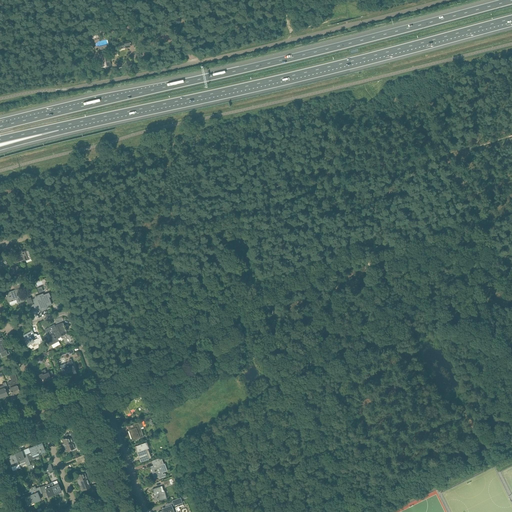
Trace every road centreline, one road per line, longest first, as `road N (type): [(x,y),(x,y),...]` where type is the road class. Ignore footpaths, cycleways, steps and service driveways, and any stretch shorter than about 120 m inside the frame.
road 1 (motorway): [(511,1),(0,126)]
road 2 (motorway): [(58,126),(511,18)]
road 3 (unclassified): [(66,89),(447,0)]
road 4 (residential): [(94,383),(64,314),(7,329)]
